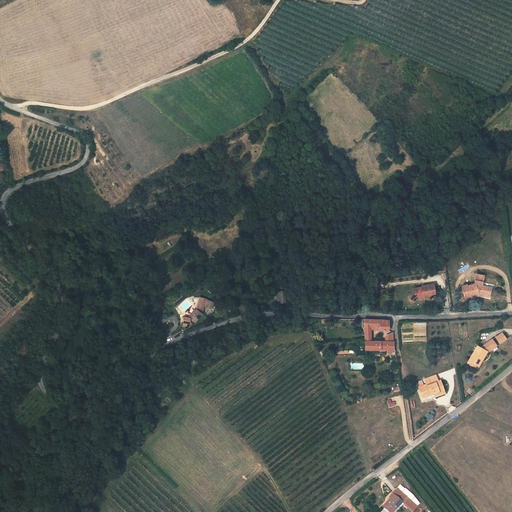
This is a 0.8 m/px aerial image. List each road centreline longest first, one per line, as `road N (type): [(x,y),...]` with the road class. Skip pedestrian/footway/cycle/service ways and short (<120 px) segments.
road 1 (unclassified): [(0,100),(86,138),(85,158),(72,170),(2,197),(2,216),(54,281),(61,309),(38,382),(51,397),(79,392),(167,342),(248,317),(511,313)]
road 2 (track): [(11,107),(110,100),(236,47),(278,0)]
road 3 (unclassified): [(329,511),(511,366)]
